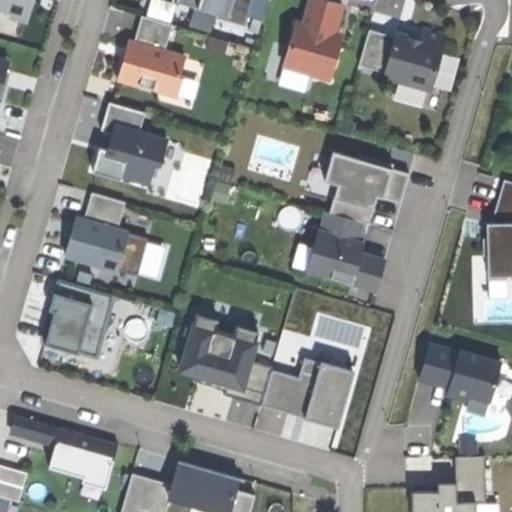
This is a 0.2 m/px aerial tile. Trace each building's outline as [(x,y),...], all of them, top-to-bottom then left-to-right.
[(0,0),(0,8),(10,11),(8,16),(25,21),(29,8),(31,0),(30,0),(0,0)] [(157,0),(150,0),(145,17),(169,24),(174,5),(157,0)] [(225,17),(230,0),(176,0),(176,3),(216,15),(225,17)] [(230,0),(225,17),(216,15),(215,18),(244,26),(248,11),(251,0),(230,0)] [(261,0),(251,0),(248,11),(257,14),(261,0)] [(325,0),(309,0),(303,25),(333,34),(341,5),(326,0),(325,0)] [(141,16),(133,43),(163,52),(171,25),(169,24),(145,17),(141,16)] [(303,25),(294,23),(282,66),(329,79),(338,47),(335,46),(338,35),(333,34),(303,25)] [(384,73),(394,38),(368,30),(357,66),(384,73)] [(395,34),(394,38),(384,73),(383,77),(430,90),(445,37),(421,30),(419,41),(409,38),(395,34)] [(163,52),(133,43),(131,43),(126,59),(121,57),(118,65),(115,78),(175,96),(181,77),(178,76),(184,58),(163,52)] [(9,72),(4,71),(0,85),(5,87),(9,72)] [(99,130),(112,134),(115,126),(138,133),(144,113),(107,103),(99,130)] [(166,141),(138,133),(115,126),(112,134),(110,143),(107,151),(98,148),(91,172),(119,180),(120,176),(148,184),(153,164),(159,165),(166,141)] [(324,182),(337,186),(376,197),(383,199),(385,193),(402,198),(409,175),(392,170),(393,165),(358,155),(356,160),(332,153),(324,182)] [(511,182),(503,180),(490,224),(511,223),(511,182)] [(337,186),(329,214),(362,223),(368,225),(376,197),(337,186)] [(67,244),(63,256),(117,271),(127,234),(117,231),(125,203),(90,193),(82,221),(77,220),(72,238),(69,237),(67,244)] [(401,201),(402,198),(385,193),(383,199),(400,204),(401,201)] [(312,249),(306,272),(375,292),(379,280),(384,261),(360,254),(363,244),(357,243),(362,223),(329,214),(325,213),(320,232),(317,231),(312,249)] [(69,237),(72,238),(77,220),(74,219),(69,237)] [(511,223),(490,224),(488,224),(489,239),(482,240),(482,248),(483,258),(486,257),(487,281),(507,281),(507,277),(511,276),(511,223)] [(291,268),(306,272),(312,249),(298,245),(291,268)] [(112,297),(58,281),(49,310),(54,312),(45,344),(83,355),(95,359),(112,297)] [(45,344),(54,312),(49,310),(40,343),(45,344)] [(195,316),(179,372),(199,377),(226,385),(224,391),(222,396),(260,406),(270,371),(271,368),(249,362),(257,334),(235,327),(232,337),(214,332),(217,322),(195,316)] [(458,353),(428,345),(418,381),(419,382),(421,374),(450,383),(448,390),(446,396),(455,399),(465,402),(466,396),(489,403),(500,363),(459,352),(458,353)] [(303,359),(298,378),(289,412),(290,412),(304,416),(303,419),(314,422),(336,428),(352,372),(303,359)] [(298,378),(270,371),(260,406),(290,415),(290,412),(289,412),(298,378)] [(419,382),(448,390),(450,383),(421,374),(419,382)] [(226,385),(199,377),(197,383),(209,387),(224,391),(226,385)] [(9,432),(37,440),(42,424),(14,416),(9,432)] [(78,434),(42,424),(37,440),(54,445),(47,468),(81,478),(83,478),(84,473),(106,480),(116,446),(78,434)] [(460,456),(475,456),(475,444),(460,444),(460,456)] [(454,458),(454,484),(455,504),(475,504),(485,504),(484,457),(454,458)] [(174,473),(171,486),(172,486),(170,493),(186,498),(184,504),(211,511),(249,511),(254,497),(235,491),(238,482),(243,483),(243,481),(213,472),(177,462),(177,464),(186,467),(184,475),(174,473)] [(177,464),(174,473),(184,475),(186,467),(177,464)] [(0,497),(10,500),(19,503),(27,474),(0,466),(0,497)] [(106,480),(84,473),(83,478),(81,478),(80,483),(103,490),(106,480)] [(171,486),(131,474),(119,511),(138,511),(139,509),(148,511),(164,511),(170,493),(172,486),(171,486)] [(437,493),(413,493),(412,511),(474,511),(475,504),(455,504),(454,484),(447,484),(447,488),(442,488),(437,488),(437,493)] [(0,511),(7,511),(10,500),(0,497),(0,511)]
